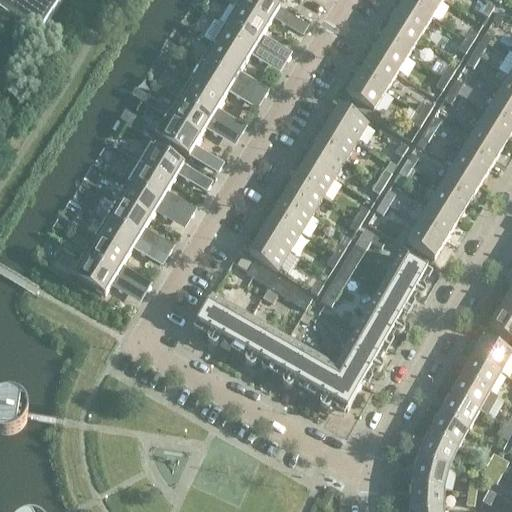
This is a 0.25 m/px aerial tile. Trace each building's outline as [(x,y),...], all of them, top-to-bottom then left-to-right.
[(0,0),(0,15),(37,41),(64,0),(0,0)] [(262,0),(239,0),(234,9),(268,30),(281,10),(280,9),(279,10),(262,0)] [(436,0),(407,0),(404,5),(431,22),(443,4),(436,0)] [(431,22),(404,5),(393,24),(420,40),(431,22)] [(487,22),(493,12),(486,8),(480,18),(487,22)] [(223,27),(257,48),(268,30),(234,9),(223,27)] [(286,29),(292,19),(285,15),(279,25),(286,29)] [(498,15),(492,25),(499,29),(505,19),(498,15)] [(393,24),(381,42),(408,59),(420,40),(393,24)] [(223,27),(212,46),(246,67),(257,48),(223,27)] [(472,32),(465,43),(472,47),(478,36),(472,32)] [(275,46),(268,42),(262,52),(269,56),(275,46)] [(408,59),(381,42),(370,60),(397,77),(408,59)] [(465,43),(459,52),(466,56),(472,47),(465,43)] [(200,64),(234,85),(246,67),(212,46),(200,64)] [(473,56),(480,61),(486,50),(479,46),(473,56)] [(269,56),(262,52),(256,62),(263,66),(269,56)] [(480,61),(473,56),(467,67),(473,71),(480,61)] [(370,60),(359,79),(385,95),(397,77),(370,60)] [(200,64),(189,83),(223,104),(234,85),(200,64)] [(449,68),(442,80),(449,84),(456,73),(449,68)] [(246,78),(239,88),(246,93),(252,83),(246,78)] [(385,95),(359,79),(347,98),(374,114),(385,95)] [(511,80),(510,79),(499,98),(511,106),(511,80)] [(442,80),(436,89),(443,93),(449,84),(442,80)] [(223,104),(189,83),(178,101),(212,122),(223,104)] [(450,93),(457,97),(463,87),(456,83),(450,93)] [(239,88),(233,98),(240,102),(246,93),(239,88)] [(457,97),(450,93),(444,103),(451,108),(457,97)] [(487,116),(511,131),(511,106),(499,98),(487,116)] [(178,101),(166,119),(200,140),(212,122),(178,101)] [(427,105),(420,116),(426,121),(434,109),(427,105)] [(328,128),(357,145),(368,126),(340,109),(328,128)] [(217,125),(224,129),(230,120),(223,115),(217,125)] [(420,116),(414,125),(421,129),(426,121),(420,116)] [(476,135),(503,151),(511,136),(511,131),(487,116),(476,135)] [(200,140),(166,119),(154,139),(189,160),(200,140)] [(427,131),(434,135),(440,125),(434,120),(427,131)] [(224,129),(217,125),(211,135),(218,139),(224,129)] [(328,128),(317,146),(345,164),(357,145),(328,128)] [(434,135),(427,131),(421,141),(428,145),(434,135)] [(464,153),(491,170),(503,151),(476,135),(464,153)] [(138,166),(173,186),(184,167),(150,146),(138,166)] [(334,182),(345,164),(317,146),(306,165),(334,182)] [(408,151),(401,146),(395,157),(402,161),(408,151)] [(194,162),(201,166),(207,156),(200,152),(194,162)] [(453,172),(480,189),(491,170),(464,153),(453,172)] [(404,168),(411,172),(417,162),(411,158),(404,168)] [(323,200),(327,193),(334,182),(306,165),(294,183),(323,200)] [(138,166),(127,184),(161,205),(173,186),(138,166)] [(411,172),(404,168),(398,178),(405,182),(411,172)] [(190,185),(196,175),(189,171),(183,181),(190,185)] [(468,207),(477,193),(480,189),(453,172),(441,191),(468,207)] [(378,184),(385,188),(391,178),(385,173),(378,184)] [(323,200),(294,183),(283,201),(312,219),(323,200)] [(127,184),(122,193),(116,203),(150,223),(161,205),(127,184)] [(385,188),(378,184),(372,194),(379,198),(385,188)] [(468,207),(441,191),(430,209),(457,226),(468,207)] [(382,205),(389,209),(395,199),(388,195),(382,205)] [(167,208),(173,212),(179,202),(173,198),(167,208)] [(312,219),(283,201),(272,220),(300,237),(312,219)] [(116,203),(105,221),(139,242),(150,223),(116,203)] [(389,209),(382,205),(375,215),(382,219),(389,209)] [(167,208),(161,218),(167,222),(173,212),(167,208)] [(457,226),(430,209),(418,227),(445,244),(457,226)] [(362,210),(356,221),(362,225),(369,214),(362,210)] [(272,220),(261,238),(289,256),(300,237),(272,220)] [(139,242),(105,221),(94,240),(128,260),(139,242)] [(362,225),(356,221),(349,231),(356,235),(362,225)] [(445,244),(418,227),(407,246),(434,262),(445,244)] [(360,239),(371,246),(375,239),(365,232),(360,239)] [(150,235),(144,245),(151,249),(157,239),(150,235)] [(261,238),(249,257),(278,275),(279,272),(287,277),(297,262),(288,257),(289,256),(261,238)] [(360,239),(356,246),(367,252),(371,246),(360,239)] [(375,239),(371,246),(381,252),(385,245),(375,239)] [(94,240),(83,258),(117,279),(128,260),(94,240)] [(151,249),(144,245),(138,255),(145,259),(151,249)] [(362,259),(367,252),(356,246),(352,253),(362,259)] [(339,247),(333,257),(340,262),(346,251),(339,247)] [(358,266),(362,259),(352,253),(348,260),(358,266)] [(340,262),(333,257),(327,268),(334,272),(340,262)] [(117,279),(83,258),(71,278),(104,298),(104,299),(105,299),(117,279)] [(400,259),(378,296),(406,312),(413,299),(417,301),(419,302),(421,302),(422,301),(424,300),(425,299),(426,297),(426,295),(425,293),(424,292),(423,291),(419,288),(427,274),(400,259)] [(348,260),(344,267),(354,273),(358,266),(348,260)] [(246,274),(251,266),(242,261),(237,269),(246,274)] [(246,277),(253,281),(259,271),(253,267),(246,277)] [(350,280),(354,273),(344,267),(340,273),(350,280)] [(259,271),(253,281),(260,285),(266,275),(259,271)] [(128,272),(122,282),(129,286),(135,276),(128,272)] [(346,287),(350,280),(340,273),(335,280),(346,287)] [(260,285),(267,289),(273,279),(266,275),(260,285)] [(273,279),(267,289),(274,294),(280,283),(273,279)] [(341,293),(346,287),(335,280),(331,287),(341,293)] [(129,286),(122,282),(116,292),(123,296),(129,286)] [(274,294),(280,298),(287,288),(280,283),(274,294)] [(317,299),(323,289),(316,284),(310,295),(317,299)] [(331,287),(327,294),(337,300),(341,293),(331,287)] [(287,288),(280,298),(287,302),(293,292),(287,288)] [(277,298),(267,292),(262,301),(272,307),(277,298)] [(287,302),(294,306),(300,296),(293,292),(287,302)] [(511,293),(500,312),(511,319),(511,293)] [(333,307),(337,300),(327,294),(323,301),(333,307)] [(300,296),(294,306),(301,310),(307,300),(300,296)] [(378,296),(357,334),(384,350),(392,336),(396,338),(397,339),(399,339),(401,339),(402,338),(404,336),(404,334),(404,333),(404,331),(403,329),(402,328),(398,326),(406,312),(378,296)] [(220,342),(234,350),(250,322),(212,300),(196,328),(210,336),(208,340),(207,342),(207,344),(208,345),(209,347),(210,348),(212,349),(214,349),(216,348),(217,347),(218,346),(220,342)] [(307,300),(301,310),(308,314),(314,304),(307,300)] [(329,314),(333,307),(323,301),(318,308),(329,314)] [(511,319),(500,312),(488,331),(511,345),(511,319)] [(258,363),(271,371),(287,344),(250,322),(234,350),(248,358),(245,361),(245,363),(245,365),(245,367),(246,368),(248,369),(249,370),(251,370),(253,370),(255,369),(256,367),(258,363)] [(384,350),(357,334),(336,371),(344,376),(363,387),(370,374),(374,376),(376,377),(378,377),(380,376),(381,375),(382,374),(383,372),(383,370),(383,368),(382,367),(380,366),(376,363),(384,350)] [(511,357),(483,341),(472,360),(502,378),(511,359),(511,357)] [(295,385),(309,393),(325,365),(287,344),(271,371),(285,379),(283,383),(282,385),(282,386),(283,388),(284,390),(285,391),(287,391),(289,392),(290,391),(292,390),(293,389),(295,385)] [(461,379),(491,396),(502,378),(472,360),(461,379)] [(363,387),(344,376),(336,371),(335,371),(325,365),(309,393),(323,400),(320,404),(320,406),(320,408),(320,410),(321,411),(323,412),(324,413),(326,413),(328,413),(330,412),(331,410),(333,406),(347,414),(363,387)] [(461,379),(450,398),(481,415),(491,396),(461,379)] [(12,435),(15,434),(18,433),(19,432),(21,430),(22,429),(23,428),(25,426),(26,423),(27,421),(28,415),(28,412),(28,411),(27,409),(27,407),(25,404),(24,402),(22,400),(21,399),(19,397),(16,395),(12,394),(10,393),(7,393),(4,393),(2,393),(0,393),(0,434),(2,436),(6,436),(9,436),(12,435)] [(440,417),(470,434),(481,415),(450,398),(440,417)] [(440,417),(429,435),(459,453),(460,451),(470,434),(440,417)] [(507,445),(511,437),(511,433),(506,430),(500,441),(507,445)] [(459,453),(429,435),(417,461),(450,473),(459,453)] [(495,474),(501,463),(493,458),(487,469),(495,474)] [(417,461),(411,488),(445,493),(450,473),(417,461)] [(495,474),(502,478),(509,467),(501,463),(495,474)] [(483,476),(481,480),(489,484),(495,474),(487,469),(481,466),(477,473),(483,476)] [(495,474),(489,484),(496,489),(502,478),(495,474)] [(468,497),(476,498),(478,485),(470,484),(468,497)] [(409,511),(444,511),(445,493),(411,488),(409,511)] [(489,495),(482,506),(490,510),(496,499),(489,495)] [(476,498),(468,497),(466,509),(475,510),(476,498)]
